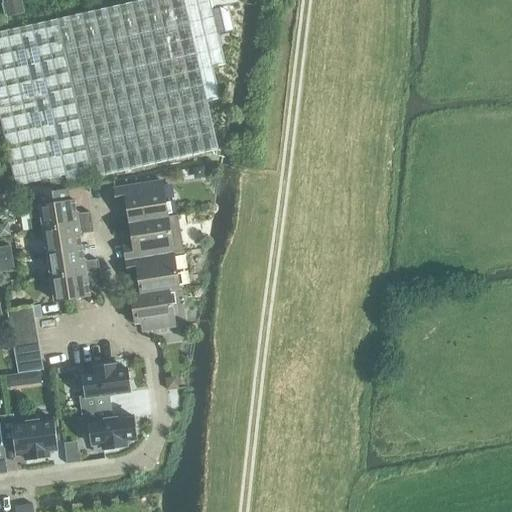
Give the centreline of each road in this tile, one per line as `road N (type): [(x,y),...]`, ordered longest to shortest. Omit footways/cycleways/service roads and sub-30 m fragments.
road 1 (residential): [(0,486),(142,465),(165,419),(154,351),(120,333),(118,319)]
road 2 (residential): [(118,319),(96,190)]
